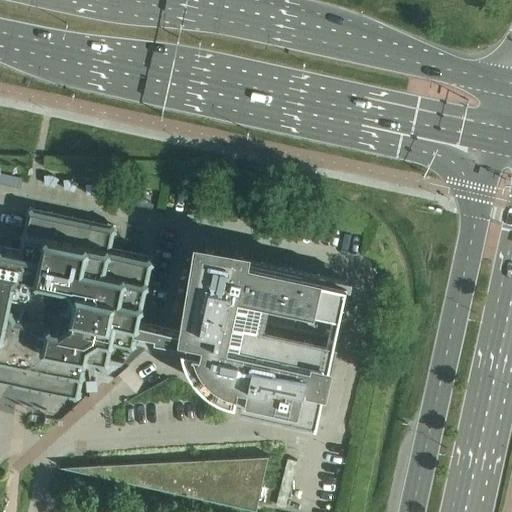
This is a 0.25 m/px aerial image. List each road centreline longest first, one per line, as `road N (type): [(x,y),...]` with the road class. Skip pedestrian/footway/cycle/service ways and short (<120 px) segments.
road 1 (primary): [(0,32),(492,141)]
road 2 (primary): [(511,86),(123,0)]
road 3 (primary): [(492,141),(413,511)]
road 4 (primary): [(464,511),(511,295)]
